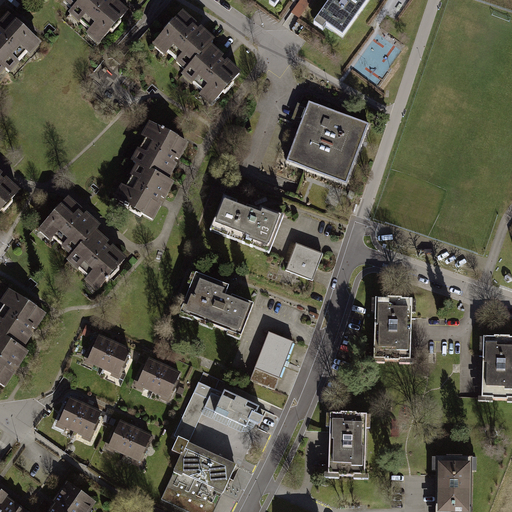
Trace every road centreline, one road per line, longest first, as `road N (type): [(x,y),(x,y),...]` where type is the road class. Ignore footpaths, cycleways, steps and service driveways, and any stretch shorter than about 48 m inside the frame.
road 1 (residential): [(250,511),(336,316),(354,250)]
road 2 (residential): [(511,308),(354,250)]
road 3 (track): [(354,250),(396,117)]
road 4 (track): [(396,117),(435,0)]
